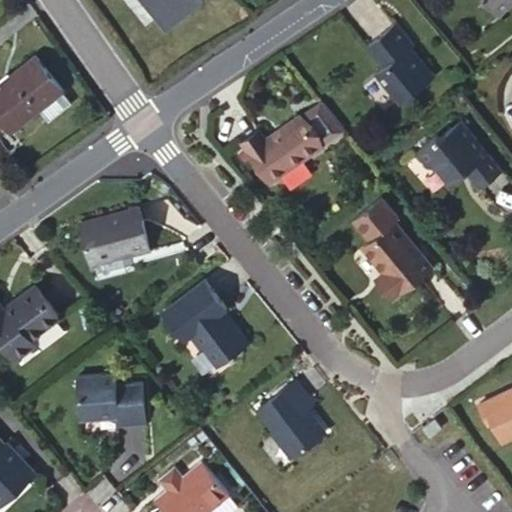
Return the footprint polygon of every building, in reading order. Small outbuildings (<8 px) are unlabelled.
[(199,1),(197,0),(143,0),(165,27),(199,1)] [(511,0),(489,0),(501,12),(511,2),(511,0)] [(402,104),(438,74),(425,58),(419,59),(410,47),(417,41),(400,20),(369,45),(386,66),(378,74),(402,104)] [(37,106),(61,88),(35,56),(0,82),(0,118),(8,129),(37,106)] [(70,100),(61,88),(37,106),(47,118),(70,100)] [(325,98),(321,102),(342,129),(347,125),(325,98)] [(321,102),(305,115),(303,114),(271,139),(265,130),(247,144),(277,182),(327,143),(326,142),(342,129),(321,102)] [(480,186),(503,168),(463,119),(440,136),(438,134),(416,150),(426,164),(437,166),(449,181),(466,169),(480,186)] [(353,214),(367,232),(369,230),(372,234),(362,242),(382,267),(385,272),(382,275),(394,291),(430,264),(394,217),(399,214),(383,192),(353,214)] [(151,244),(141,203),(81,218),(91,257),(131,245),(133,249),(151,244)] [(382,267),(373,274),(389,295),(394,291),(382,275),(385,272),(382,267)] [(235,352),(249,341),(224,309),(228,306),(206,279),(163,313),(184,339),(190,335),(201,348),(203,347),(218,365),(227,357),(229,360),(237,354),(235,352)] [(0,333),(17,356),(36,341),(31,335),(60,312),(35,281),(5,305),(0,299),(0,333)] [(142,422),(141,380),(115,380),(114,370),(78,371),(79,414),(114,413),(114,423),(142,422)] [(300,404),(305,399),(292,381),(254,410),(289,455),(320,431),(304,411),(300,404)] [(511,388),(478,404),(487,424),(492,422),(501,441),(511,435),(511,388)] [(310,405),(305,399),(300,404),(304,411),(310,405)] [(434,417),(422,426),(428,435),(440,426),(434,417)] [(0,495),(3,499),(36,468),(7,439),(3,441),(0,437),(0,495)] [(201,511),(207,508),(227,493),(202,459),(182,475),(174,464),(160,475),(168,485),(154,495),(167,511),(201,511)] [(225,511),(235,505),(227,493),(207,508),(210,511),(225,511)]
